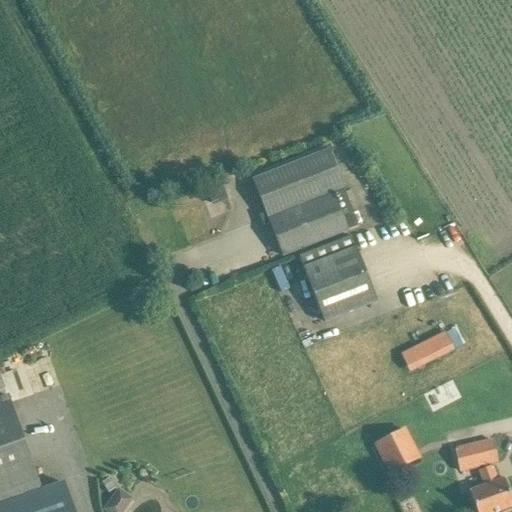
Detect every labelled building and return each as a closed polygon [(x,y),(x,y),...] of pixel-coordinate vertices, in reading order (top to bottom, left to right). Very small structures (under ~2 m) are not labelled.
[(283,256),(359,227),(345,190),(345,189),(330,149),(254,179),(283,256)] [(222,186),(208,191),(213,205),(227,199),(222,186)] [(355,247),(351,237),(299,257),(325,322),(377,302),(356,247),(355,247)] [(410,373),(454,351),(445,333),(445,332),(400,355),(410,373)] [(42,491),(8,395),(0,398),(0,511),(73,511),(64,483),(42,491)] [(391,473),(419,458),(404,430),(376,445),(391,473)] [(461,474),(498,462),(491,441),(454,453),(461,474)] [(492,467),(492,466),(479,471),(485,486),(470,492),(477,511),(501,511),(511,508),(511,499),(504,479),(498,481),(493,468),(494,468),(494,466),(492,467)] [(119,487),(104,508),(109,511),(126,511),(136,498),(119,487)]
